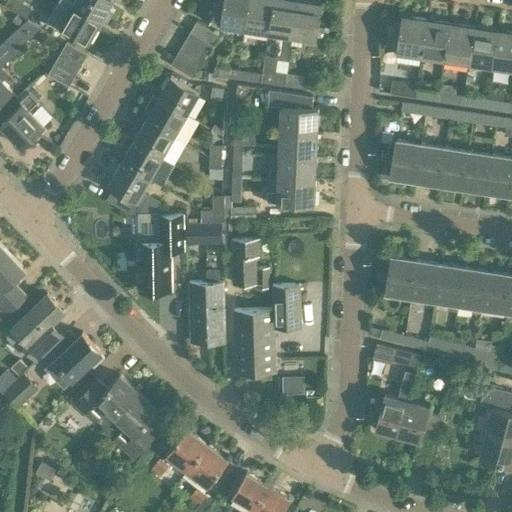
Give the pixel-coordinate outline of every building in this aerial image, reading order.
[(8,0),(5,6),(27,18),(34,6),(22,0),(8,0)] [(114,0),(76,0),(75,2),(104,19),(114,0)] [(221,24),(245,27),(248,0),(208,0),(201,13),(221,23),(221,24)] [(268,31),(272,0),(248,0),(245,27),(268,31)] [(292,35),(297,0),(272,0),(268,31),(292,35)] [(322,1),(312,0),(297,0),(292,35),(294,35),(293,43),(323,47),(326,26),(319,25),(322,1)] [(104,19),(75,2),(62,24),(91,41),(104,19)] [(422,54),(427,17),(403,14),(397,51),(422,54)] [(23,21),(18,15),(12,19),(18,25),(23,21)] [(445,58),(451,21),(427,17),(422,54),(445,58)] [(29,18),(26,22),(20,27),(0,45),(0,60),(4,65),(24,46),(22,44),(41,26),(29,18)] [(190,31),(212,44),(218,33),(196,20),(190,31)] [(469,61),(474,25),(451,21),(445,58),(469,61)] [(474,25),(469,61),(493,65),(498,28),(474,25)] [(511,67),(511,30),(498,28),(493,65),(511,67)] [(184,41),(206,55),(212,44),(190,31),(184,41)] [(178,51),(200,65),(206,55),(184,41),(178,51)] [(83,64),(89,54),(68,42),(62,52),(83,64)] [(200,65),(178,51),(171,63),(193,76),(200,65)] [(71,85),(83,64),(62,52),(50,73),(71,85)] [(281,84),(283,71),(277,70),(279,56),(266,54),(263,72),(255,70),(253,80),(281,84)] [(225,77),(227,66),(218,65),(216,76),(225,77)] [(5,79),(9,75),(0,66),(0,103),(15,89),(5,79)] [(253,80),(255,70),(227,66),(225,77),(253,80)] [(283,71),(281,84),(310,88),(312,75),(283,71)] [(159,95),(188,112),(201,89),(172,73),(159,95)] [(414,95),(416,83),(392,79),(390,92),(414,95)] [(211,97),(223,99),(225,87),(213,85),(211,97)] [(439,101),(441,91),(431,89),(430,99),(439,101)] [(23,145),(46,123),(32,109),(41,101),(31,91),(22,100),(25,103),(3,124),(23,145)] [(441,91),(439,101),(463,104),(464,94),(441,91)] [(464,94),(463,104),(486,108),(488,98),(464,94)] [(146,117),(175,134),(188,112),(159,95),(146,117)] [(510,111),(511,101),(488,98),(486,108),(510,111)] [(426,114),(427,104),(402,101),(401,110),(426,114)] [(281,129),(318,131),(319,106),(282,104),(281,129)] [(427,104),(426,114),(450,117),(451,108),(427,104)] [(235,127),(245,127),(245,109),(236,108),(235,127)] [(451,108),(450,117),(474,121),(475,112),(451,108)] [(475,112),(474,121),(497,125),(499,115),(475,112)] [(511,117),(499,115),(497,125),(511,126),(511,117)] [(134,138),(163,155),(175,134),(146,117),(134,138)] [(245,127),(235,127),(234,151),(244,151),(245,127)] [(280,153),(317,154),(318,131),(281,129),(280,153)] [(416,179),(424,130),(423,130),(422,142),(397,138),(392,175),(416,179)] [(424,130),(416,179),(440,182),(446,145),(432,143),(433,132),(424,130)] [(123,159),(152,175),(163,155),(134,138),(123,159)] [(211,155),(222,155),(223,155),(224,143),(211,143),(211,155)] [(446,145),(440,182),(464,186),(470,149),(446,145)] [(470,149),(464,186),(488,189),(493,152),(470,149)] [(244,151),(234,151),(233,175),(243,175),(244,151)] [(511,154),(493,152),(488,189),(511,193),(511,189),(511,154)] [(279,177),(316,178),(317,154),(280,153),(279,177)] [(222,155),(211,155),(211,167),(223,167),(223,155),(222,155)] [(149,194),(143,190),(152,175),(123,159),(110,182),(115,185),(108,199),(131,212),(139,212),(149,194)] [(226,219),(228,220),(257,219),(257,205),(233,205),(233,200),(242,199),(243,175),(233,175),(232,193),(227,194),(227,208),(226,219)] [(269,201),(278,201),(315,203),(316,178),(279,177),(279,191),(270,190),(268,191),(268,200),(269,201)] [(227,208),(227,194),(213,194),(214,208),(227,208)] [(227,208),(214,208),(202,208),(203,220),(204,220),(226,219),(227,208)] [(183,211),(160,211),(160,237),(138,237),(138,285),(170,285),(170,245),(183,245),(183,211)] [(226,219),(204,220),(205,241),(222,241),(222,231),(228,231),(228,220),(226,219)] [(205,241),(204,220),(203,220),(203,221),(187,222),(188,242),(205,241)] [(235,281),(271,280),(270,265),(257,265),(257,253),(261,253),(261,235),(234,235),(235,281)] [(0,258),(9,250),(0,240),(0,258)] [(9,250),(0,258),(0,306),(7,314),(28,295),(13,279),(26,267),(9,250)] [(411,294),(417,258),(392,254),(387,290),(411,294)] [(435,297),(440,261),(417,258),(411,294),(435,297)] [(459,301),(464,265),(440,261),(435,297),(459,301)] [(483,305),(488,268),(464,265),(459,301),(483,305)] [(209,340),(208,268),(208,279),(191,280),(192,340),(209,340)] [(208,268),(209,340),(226,340),(225,279),(220,279),(220,268),(208,268)] [(506,308),(511,272),(488,268),(483,305),(506,308)] [(276,326),(301,325),(300,282),(274,283),(274,306),(235,307),(237,371),(277,370),(276,326)] [(27,346),(37,357),(62,333),(51,321),(65,308),(49,291),(14,325),(15,326),(9,331),(9,336),(20,347),(25,347),(27,346)] [(404,342),(405,333),(383,327),(380,336),(404,342)] [(62,333),(37,357),(40,354),(49,363),(55,358),(74,378),(103,350),(83,330),(72,341),(63,332),(62,333)] [(428,347),(429,340),(405,333),(404,342),(428,347)] [(451,353),(453,340),(431,334),(429,340),(428,347),(451,353)] [(475,359),(476,346),(453,340),(451,353),(475,359)] [(378,341),(377,343),(374,357),(394,362),(395,359),(418,365),(421,353),(378,341)] [(498,365),(501,345),(492,343),(491,350),(476,346),(475,359),(498,365)] [(501,345),(498,365),(511,368),(511,360),(500,358),(502,345),(501,345)] [(451,378),(454,366),(443,363),(441,369),(445,376),(451,378)] [(20,406),(40,387),(25,372),(6,391),(20,406)] [(116,416),(140,390),(120,372),(107,386),(97,377),(75,401),(95,419),(106,406),(116,416)] [(280,390),(300,389),(300,372),(279,373),(280,390)] [(511,462),(511,394),(485,388),(482,401),(493,404),(480,455),(511,462)] [(140,390),(116,416),(127,425),(115,438),(135,455),(156,432),(145,422),(159,407),(140,390)] [(376,427),(399,433),(409,398),(385,392),(376,427)] [(409,398),(399,433),(422,439),(424,433),(436,436),(442,414),(430,411),(432,404),(409,398)] [(187,426),(167,452),(189,468),(208,442),(187,426)] [(205,490),(210,484),(229,458),(208,442),(189,468),(184,475),(198,486),(190,496),(200,503),(208,492),(205,490)] [(170,464),(161,457),(152,468),(162,475),(170,464)] [(256,507),(270,484),(247,471),(233,494),(256,507)] [(270,484),(256,507),(263,511),(282,511),(292,497),(270,484)]
